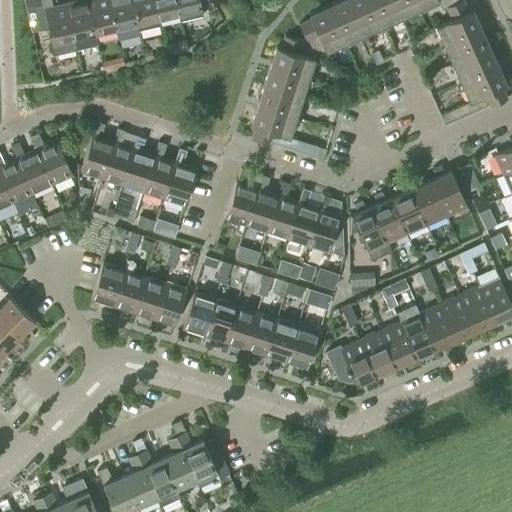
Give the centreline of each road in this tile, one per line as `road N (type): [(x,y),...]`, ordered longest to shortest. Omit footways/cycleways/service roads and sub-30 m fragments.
road 1 (residential): [(209,387),(344,427),(511,355)]
road 2 (residential): [(230,147),(343,179),(511,112)]
road 3 (residential): [(30,451),(113,369),(127,365),(209,387)]
road 4 (residential): [(30,451),(69,457),(209,387)]
